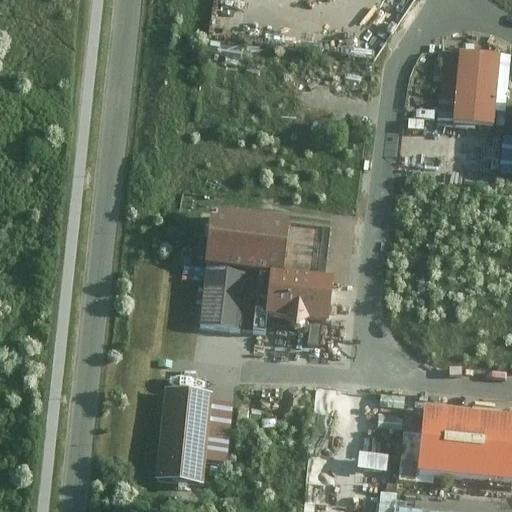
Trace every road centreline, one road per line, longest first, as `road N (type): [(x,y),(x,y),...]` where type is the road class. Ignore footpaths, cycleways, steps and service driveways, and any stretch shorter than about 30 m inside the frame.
road 1 (unclassified): [(128,0),(74,511)]
road 2 (unclassified): [(511,34),(481,15),(442,14),(398,50),(362,316),(374,364),(396,379)]
